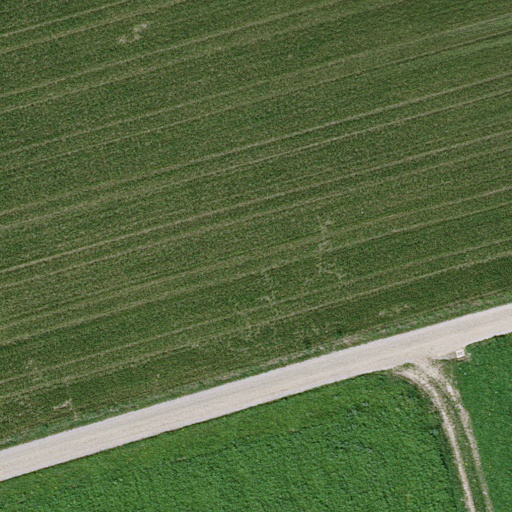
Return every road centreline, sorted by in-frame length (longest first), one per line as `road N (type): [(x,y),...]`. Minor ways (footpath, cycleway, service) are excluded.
road 1 (track): [(511,323),(0,470)]
road 2 (track): [(471,511),(420,350)]
